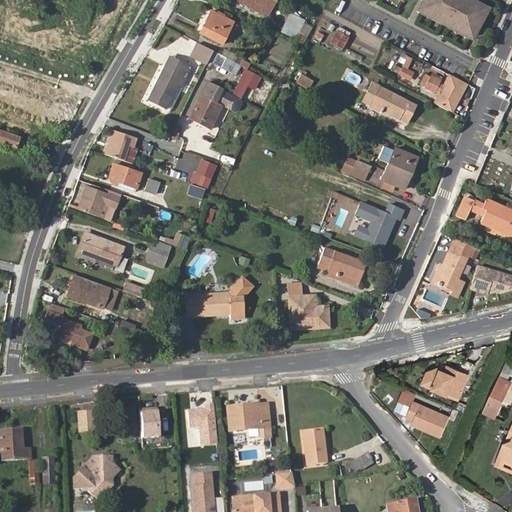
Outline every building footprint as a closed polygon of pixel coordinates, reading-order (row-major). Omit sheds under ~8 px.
[(236,0),(268,17),(276,2),(271,0),(236,0)] [(473,40),(489,9),(471,0),(424,0),(418,11),(473,40)] [(214,13),(202,35),(223,47),(233,28),(236,30),(238,25),(226,19),(227,16),(222,14),(221,16),(214,13)] [(292,15),(286,26),(299,33),(305,22),(292,15)] [(341,43),(345,35),(337,31),(331,44),(343,51),(346,46),(341,43)] [(350,38),(345,35),(341,43),(346,46),(350,38)] [(359,44),(369,49),(372,42),(362,37),(359,44)] [(192,56),(208,65),(214,53),(198,45),(192,56)] [(355,56),(356,49),(347,48),(345,54),(355,56)] [(171,57),(165,68),(170,70),(175,60),(171,57)] [(236,57),(233,63),(251,72),(253,69),(241,62),(242,60),(236,57)] [(170,70),(165,68),(150,100),(167,108),(179,86),(183,87),(187,79),(182,76),(188,66),(175,60),(170,70)] [(408,83),(414,73),(402,65),(396,76),(408,83)] [(182,76),(187,79),(192,68),(188,66),(182,76)] [(299,73),(294,83),(308,89),(313,80),(299,73)] [(431,104),(448,113),(456,99),(464,83),(446,74),(440,90),(435,87),(435,82),(427,79),(421,89),(432,94),(434,91),(437,93),(431,104)] [(266,87),(268,82),(259,77),(257,81),(266,87)] [(242,98),(251,82),(244,78),(236,95),(242,98)] [(258,85),(251,82),(242,98),(250,102),(258,85)] [(372,82),(363,101),(405,122),(414,104),(372,82)] [(209,84),(192,119),(212,129),(223,106),(234,112),(239,111),(243,105),(243,102),(240,100),(209,84)] [(177,138),(181,126),(174,124),(170,136),(177,138)] [(10,134),(0,131),(0,141),(7,144),(10,134)] [(113,133),(105,156),(122,161),(128,145),(132,147),(134,140),(113,133)] [(385,161),(389,149),(382,147),(378,159),(385,161)] [(418,158),(396,148),(386,173),(382,181),(405,191),(408,182),(404,178),(409,165),(414,167),(418,158)] [(216,166),(201,160),(192,183),(207,189),(216,166)] [(367,174),(371,167),(358,162),(355,169),(367,174)] [(408,182),(414,167),(409,165),(404,178),(408,182)] [(120,183),(137,189),(142,175),(115,166),(110,180),(120,183)] [(168,176),(178,178),(180,172),(169,169),(168,176)] [(163,184),(166,175),(153,171),(150,180),(163,184)] [(170,186),(163,184),(150,180),(146,192),(165,199),(170,186)] [(134,195),(137,189),(120,183),(117,189),(134,195)] [(187,196),(202,200),(205,190),(190,185),(187,196)] [(85,187),(77,210),(97,217),(100,206),(106,208),(114,210),(117,200),(85,187)] [(474,201),(466,198),(458,216),(466,220),(470,212),(474,201)] [(485,206),(474,201),(470,212),(484,219),(487,211),(483,210),(485,206)] [(483,210),(487,211),(484,219),(482,224),(511,236),(511,211),(488,201),(485,206),(483,210)] [(405,211),(388,204),(384,213),(360,202),(354,216),(370,223),(367,230),(357,226),(352,237),(383,250),(396,221),(400,223),(405,211)] [(97,217),(102,219),(106,208),(100,206),(97,217)] [(167,219),(169,213),(158,209),(155,215),(167,219)] [(124,246),(86,233),(79,251),(116,266),(124,246)] [(175,245),(185,248),(189,237),(180,234),(175,245)] [(462,252),(466,244),(453,238),(449,246),(462,252)] [(149,255),(166,261),(169,254),(171,247),(157,241),(155,248),(152,247),(149,255)] [(449,285),(447,290),(455,293),(462,278),(457,276),(466,254),(462,252),(449,246),(439,266),(434,278),(449,285)] [(367,263),(328,248),(320,269),(337,275),(338,273),(360,282),(367,263)] [(163,269),(166,261),(149,255),(146,263),(163,269)] [(434,278),(439,266),(434,264),(426,280),(432,282),(434,278)] [(511,276),(482,267),(476,291),(493,295),(494,291),(502,293),(511,290),(511,276)] [(74,275),(67,294),(105,307),(113,288),(74,275)] [(432,282),(447,290),(449,285),(434,278),(432,282)] [(213,315),(222,314),(230,314),(231,321),(244,320),(241,299),(250,288),(240,280),(229,293),(186,297),(186,312),(197,310),(198,317),(213,315)] [(143,288),(126,283),(123,291),(140,297),(143,288)] [(306,306),(306,295),(288,296),(289,327),(326,326),(324,306),(313,306),(306,306)] [(64,317),(67,306),(51,301),(47,311),(64,317)] [(63,319),(64,317),(47,311),(41,328),(59,333),(58,338),(83,347),(88,332),(82,330),(82,327),(63,319)] [(121,320),(119,326),(131,330),(133,324),(121,320)] [(115,335),(118,327),(106,323),(103,332),(115,335)] [(93,334),(88,332),(83,347),(88,349),(93,334)] [(511,358),(509,357),(503,369),(511,373),(511,358)] [(452,372),(446,370),(438,367),(427,372),(423,384),(460,399),(469,375),(454,368),(452,372)] [(511,381),(500,376),(485,409),(498,416),(511,383),(511,381)] [(407,389),(404,395),(413,399),(416,393),(407,389)] [(407,410),(413,399),(404,395),(399,406),(407,410)] [(440,437),(450,417),(413,399),(407,410),(405,415),(410,418),(409,421),(440,437)] [(269,402),(257,403),(258,424),(270,423),(269,402)] [(258,424),(257,403),(229,404),(231,425),(258,424)] [(214,405),(187,407),(189,428),(199,427),(200,447),(218,446),(214,405)] [(93,411),(78,412),(78,432),(94,432),(93,411)] [(157,412),(139,414),(141,439),(159,438),(157,412)] [(306,465),(324,463),(327,462),(323,429),(302,431),(306,465)] [(2,461),(27,459),(27,449),(24,449),(23,435),(13,436),(13,431),(0,431),(0,435),(0,437),(0,436),(0,454),(2,455),(2,461)] [(371,458),(368,453),(356,461),(359,466),(371,458)] [(53,457),(40,457),(40,485),(52,485),(53,457)] [(123,468),(113,464),(112,457),(92,458),(73,478),(92,497),(100,489),(105,478),(111,481),(123,468)] [(38,461),(31,462),(31,483),(39,483),(38,461)] [(293,487),(292,474),(277,475),(277,488),(293,487)] [(195,489),(193,489),(194,511),(223,511),(223,501),(212,502),(210,476),(194,478),(195,489)] [(106,491),(111,481),(105,478),(100,489),(92,497),(96,501),(106,491)] [(305,487),(296,488),(297,495),(306,494),(305,487)] [(263,498),(264,511),(276,511),(275,497),(263,498)] [(264,511),(263,498),(239,500),(239,505),(231,506),(231,511),(264,511)] [(386,505),(387,511),(417,511),(415,500),(386,505)]
